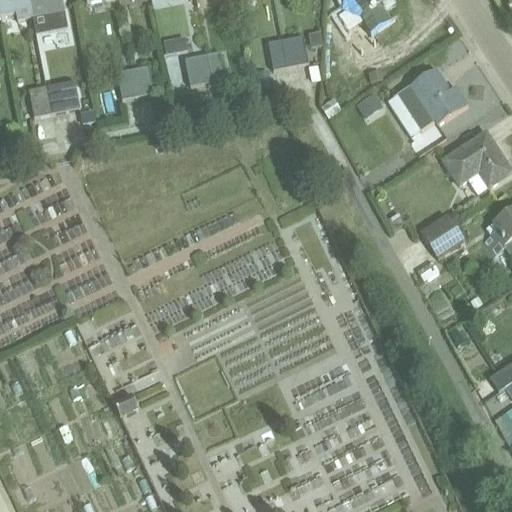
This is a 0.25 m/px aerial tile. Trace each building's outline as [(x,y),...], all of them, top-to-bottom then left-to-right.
[(0,0),(0,18),(1,25),(17,22),(18,27),(35,24),(29,0),(0,0)] [(29,0),(35,24),(38,40),(68,34),(61,0),(29,0)] [(118,0),(86,0),(88,8),(106,4),(107,9),(120,6),(118,0)] [(346,0),(345,1),(341,17),(361,47),(395,25),(395,24),(390,27),(379,12),(387,6),(384,1),(385,0),(346,0)] [(320,36),(309,38),(311,52),(322,50),(320,36)] [(185,42),(163,46),(166,60),(188,55),(185,42)] [(281,46),(287,73),(308,68),(303,42),(281,46)] [(287,73),(281,46),(269,48),(274,75),(287,73)] [(207,60),(212,87),(225,84),(220,58),(207,60)] [(212,87),(207,60),(185,64),(191,91),(212,87)] [(133,75),(138,102),(153,99),(148,72),(133,75)] [(138,102),(133,75),(117,78),(122,105),(138,102)] [(269,75),(257,78),(260,95),(272,93),(269,75)] [(394,103),(388,107),(412,144),(435,127),(438,132),(470,111),(457,92),(451,95),(437,75),(394,103)] [(48,92),(53,119),(80,113),(75,87),(48,92)] [(53,119),(48,92),(29,95),(35,122),(53,119)] [(374,99),(357,111),(366,124),(383,112),(374,99)] [(337,107),(324,116),(331,127),(344,118),(337,107)] [(511,172),(487,136),(441,166),(459,193),(469,187),(479,202),(488,195),(488,197),(511,180),(511,172)] [(430,251),(456,234),(454,232),(463,227),(455,216),(421,237),(430,251)] [(511,265),(511,216),(486,234),(491,241),(484,246),(495,261),(505,256),(511,265)] [(399,218),(387,225),(393,235),(406,229),(399,218)] [(456,234),(430,251),(440,265),(466,248),(456,234)] [(433,266),(417,276),(424,286),(440,277),(433,266)] [(505,393),(511,388),(511,369),(490,384),(499,397),(505,393)] [(130,399),(114,407),(121,424),(138,416),(130,399)] [(499,451),(511,444),(511,417),(506,403),(483,413),(499,451)] [(236,468),(263,457),(256,441),(229,452),(236,468)]
